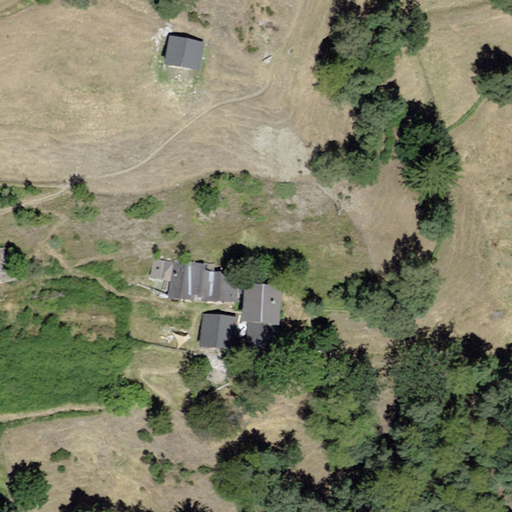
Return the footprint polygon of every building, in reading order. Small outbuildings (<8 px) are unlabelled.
[(140,0),(101,0),(99,14),(137,22),(140,0)] [(126,215),(108,212),(104,243),(122,245),(126,215)] [(149,217),(131,215),(128,242),(145,244),(149,217)] [(174,223),(151,221),(149,246),(172,248),(174,223)] [(209,234),(177,227),(172,248),(169,262),(202,269),(209,234)] [(165,268),(134,264),(131,292),(162,296),(165,268)] [(288,289),(249,288),(249,328),(287,329),(288,289)] [(227,349),(226,316),(207,316),(208,350),(227,349)]
